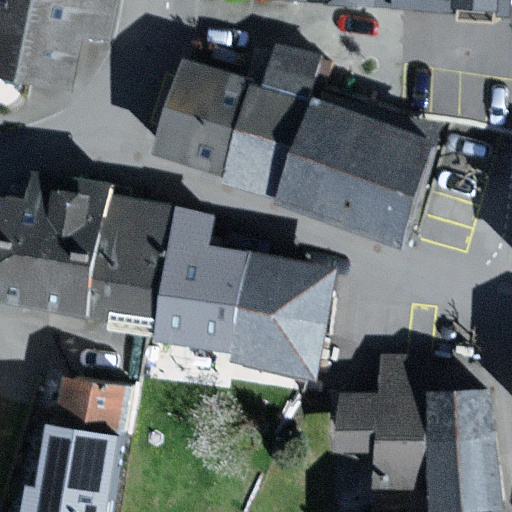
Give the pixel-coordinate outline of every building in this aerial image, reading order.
[(120,0),(0,0),(0,60),(78,77),(89,26),(114,31),(120,0)] [(288,45),(275,84),(267,81),(239,167),(237,172),(292,190),(323,94),(314,92),(325,57),(288,45)] [(200,60),(172,145),(239,167),(267,81),(200,60)] [(443,133),(331,97),(323,94),(292,190),(301,193),(412,228),(443,133)] [(4,287),(162,313),(172,315),(189,209),(115,197),(118,180),(62,171),(61,170),(50,169),(45,201),(19,197),(4,287)] [(217,213),(189,209),(172,315),(170,328),(249,341),(247,353),(323,366),(339,269),(211,249),(217,213)] [(446,479),(445,431),(503,430),(502,387),(435,389),(434,354),(391,355),(392,394),(352,395),(353,444),(388,443),(389,480),(433,479),(446,479)] [(131,385),(78,376),(71,418),(124,427),(131,385)] [(119,511),(133,428),(124,427),(71,418),(60,483),(46,481),(40,511),(119,511)] [(503,430),(445,431),(446,479),(447,498),(505,496),(503,430)]
